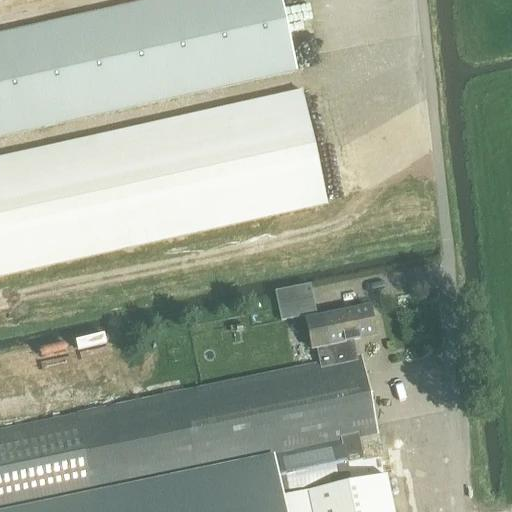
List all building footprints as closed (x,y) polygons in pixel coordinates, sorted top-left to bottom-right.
[(0,137),(297,72),(280,0),(159,0),(0,35),(0,137)] [(0,278),(327,206),(302,91),(0,158),(0,278)] [(281,322),(317,315),(311,285),(275,292),(281,322)] [(320,366),(0,430),(0,511),(14,511),(22,510),(93,494),(184,475),(273,457),(276,457),(287,505),(290,504),(311,500),(312,511),(393,511),(386,476),(385,477),(382,464),(351,470),(354,483),(350,484),(346,464),(364,460),(360,439),(378,436),(361,356),(357,357),(354,342),(376,338),(369,307),(306,320),(313,351),(316,350),(320,366)] [(33,511),(284,511),(273,461),(33,511)]
